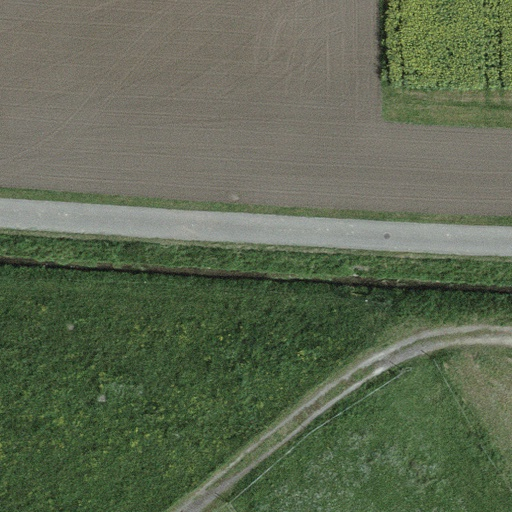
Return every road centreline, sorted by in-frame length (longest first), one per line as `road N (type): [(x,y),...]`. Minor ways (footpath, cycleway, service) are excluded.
road 1 (unclassified): [(511,240),(0,212)]
road 2 (track): [(190,511),(385,359),(433,338),(511,336)]
